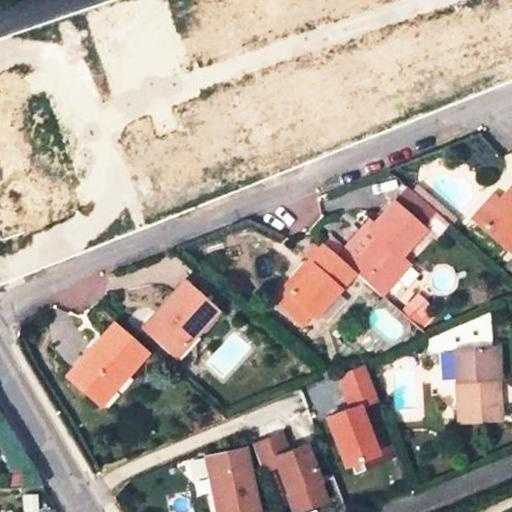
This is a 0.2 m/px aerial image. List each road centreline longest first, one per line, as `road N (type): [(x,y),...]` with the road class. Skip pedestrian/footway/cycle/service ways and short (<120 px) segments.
road 1 (residential): [(511,98),(0,310)]
road 2 (residential): [(0,362),(84,511)]
road 3 (residential): [(511,462),(398,511)]
